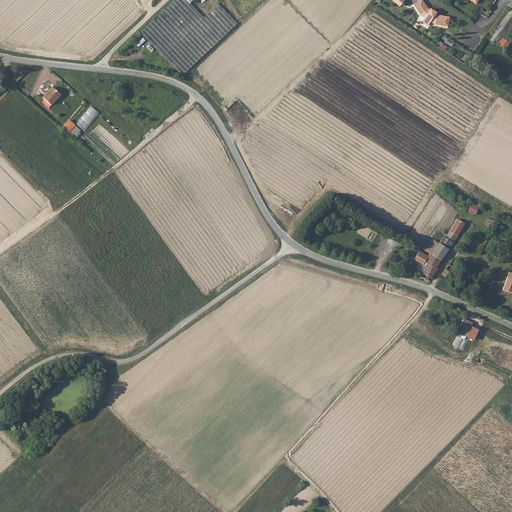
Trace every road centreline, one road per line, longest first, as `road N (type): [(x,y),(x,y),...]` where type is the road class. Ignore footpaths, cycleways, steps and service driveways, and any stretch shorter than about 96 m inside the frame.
road 1 (unclassified): [(511,326),(291,242),(265,212),(208,107),(173,82),(0,56)]
road 2 (track): [(0,394),(52,359),(121,362),(141,355),(291,242)]
road 3 (track): [(194,94),(0,256)]
